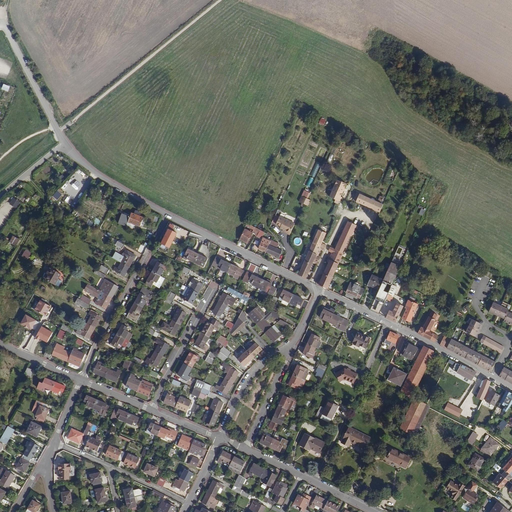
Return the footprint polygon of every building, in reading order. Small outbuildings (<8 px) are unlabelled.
[(321,163),(317,162),(311,175),(315,177),(321,163)] [(314,179),(309,177),(306,186),(310,188),(314,179)] [(349,185),(338,180),(331,197),(336,199),(334,202),(338,204),(339,202),(341,203),(349,185)] [(58,201),(63,195),(59,191),(53,196),(58,201)] [(384,204),(361,194),(357,202),(381,212),(384,204)] [(21,202),(14,198),(10,204),(16,208),(21,202)] [(140,227),(144,217),(132,213),(130,217),(125,215),(123,221),(140,227)] [(347,229),(353,216),(347,213),(341,226),(347,229)] [(290,236),(295,225),(280,218),(276,225),(281,227),(280,229),(283,230),(286,231),(285,233),(290,236)] [(247,223),(239,240),(248,244),(253,234),(256,235),(255,236),(257,237),(260,231),(247,223)] [(169,248),(177,233),(169,229),(161,244),(169,248)] [(319,229),(313,243),(321,247),(327,233),(319,229)] [(259,249),(266,253),(271,241),(262,238),(265,233),(260,231),(257,237),(261,240),(257,247),(259,247),(259,249)] [(10,243),(16,246),(20,240),(13,236),(10,243)] [(319,285),(327,289),(343,253),(349,240),(341,237),(335,250),(330,247),(329,251),(332,252),(329,259),(328,259),(327,263),(329,264),(319,285)] [(124,245),(118,241),(115,246),(122,249),(124,245)] [(271,241),(266,253),(279,258),(282,251),(277,249),(279,244),(271,241)] [(324,251),(325,248),(321,247),(313,243),(298,276),(306,279),(320,249),(324,251)] [(207,246),(202,244),(198,254),(194,263),(204,268),(208,259),(204,257),(207,250),(207,246)] [(194,263),(198,254),(188,249),(185,255),(188,257),(187,259),(194,263)] [(121,263),(130,268),(137,256),(126,250),(124,253),(123,253),(122,256),(116,253),(113,258),(121,263)] [(368,252),(363,250),(360,257),(365,259),(368,252)] [(231,264),(216,257),(212,266),(227,273),(231,264)] [(158,262),(152,272),(161,276),(165,270),(166,270),(168,268),(158,262)] [(125,277),(130,268),(121,263),(118,268),(115,267),(113,270),(125,277)] [(257,266),(251,263),(248,270),(254,273),(257,266)] [(391,263),(384,280),(383,280),(388,283),(392,285),(400,267),(391,263)] [(241,269),(231,264),(227,273),(234,277),(235,274),(239,275),(241,269)] [(106,274),(107,275),(109,270),(102,265),(99,270),(106,274)] [(43,278),(55,285),(61,274),(49,267),(43,278)] [(191,270),(184,267),(181,272),(188,275),(191,270)] [(247,272),(241,269),(239,275),(244,278),(247,272)] [(106,274),(99,270),(96,275),(104,279),(106,274)] [(161,276),(152,272),(147,281),(152,284),(160,288),(165,279),(161,276)] [(262,280),(247,272),(244,278),(243,281),(258,288),(262,280)] [(384,280),(373,275),(368,285),(379,290),(383,280),(384,280)] [(190,288),(199,293),(203,285),(199,283),(200,281),(195,278),(194,279),(192,279),(188,286),(191,288),(190,288)] [(100,291),(112,298),(118,287),(106,280),(105,281),(100,291)] [(268,282),(262,280),(258,288),(265,292),(266,289),(269,290),(268,293),(274,296),(277,290),(271,287),(272,285),(272,284),(268,282)] [(383,280),(379,290),(371,309),(381,313),(387,299),(392,302),(394,296),(389,294),(390,291),(386,289),(388,283),(383,280)] [(346,293),(360,299),(364,290),(361,288),(361,286),(360,285),(361,283),(358,282),(357,283),(355,283),(354,284),(350,283),(346,293)] [(105,310),(112,298),(100,291),(89,284),(86,290),(90,293),(90,294),(97,298),(96,299),(97,300),(95,303),(98,305),(97,305),(105,310)] [(190,288),(187,286),(180,297),(192,304),(199,293),(190,288)] [(153,293),(144,287),(135,303),(143,308),(147,301),(144,300),(146,296),(150,298),(153,293)] [(247,302),(249,298),(249,297),(243,295),(237,292),(228,287),(226,291),(233,294),(233,295),(240,299),(247,302)] [(289,303),(293,295),(284,290),(279,300),(282,302),(281,303),(287,306),(289,303)] [(167,297),(174,300),(177,295),(170,292),(167,297)] [(223,293),(219,302),(227,306),(228,304),(233,306),(236,300),(223,293)] [(303,300),(293,295),(289,303),(296,307),(297,304),(301,306),(303,300)] [(80,300),(89,305),(92,300),(85,297),(84,298),(82,297),(80,300)] [(171,305),(174,300),(167,297),(166,300),(165,301),(171,305)] [(279,300),(273,297),(268,307),(274,310),(275,307),(279,300)] [(415,300),(410,297),(408,302),(405,308),(406,309),(402,319),(410,322),(418,305),(414,303),(415,300)] [(87,309),(89,305),(80,300),(78,299),(75,304),(79,306),(80,305),(87,309)] [(503,301),(501,306),(497,316),(505,319),(508,312),(509,309),(511,305),(503,301)] [(227,306),(219,302),(213,313),(217,315),(215,317),(219,319),(220,317),(223,319),(225,315),(223,314),(227,306)] [(393,313),(399,316),(404,305),(398,302),(393,313)] [(497,316),(501,306),(493,302),(489,312),(497,316)] [(143,308),(135,303),(127,317),(136,323),(140,315),(139,314),(143,308)] [(173,320),(181,324),(187,314),(183,312),(184,310),(177,306),(174,311),(177,312),(173,320)] [(257,325),(263,319),(262,317),(263,315),(264,314),(258,307),(248,315),(257,325)] [(329,323),(334,314),(324,309),(321,316),(324,317),(322,320),(329,323)] [(87,323),(95,328),(101,317),(97,315),(98,314),(91,310),(89,314),(91,316),(87,323)] [(246,315),(242,311),(241,313),(238,318),(240,319),(243,323),(247,320),(244,317),(246,315)] [(280,315),(272,311),(265,317),(263,319),(257,325),(265,334),(272,327),(267,321),(273,316),(278,319),(280,315)] [(386,318),(396,323),(399,316),(393,313),(390,311),(386,318)] [(417,333),(435,342),(438,336),(430,332),(436,320),(435,320),(437,315),(431,312),(423,328),(421,327),(417,333)] [(337,316),(334,314),(329,323),(336,326),(335,328),(344,332),(349,322),(340,317),(341,315),(337,314),(337,316)] [(213,319),(210,324),(217,327),(220,323),(213,319)] [(245,325),(243,323),(240,319),(236,322),(242,328),(245,325)] [(175,336),(181,324),(173,320),(169,326),(164,322),(161,328),(175,336)] [(472,320),(469,326),(478,331),(482,324),(472,320)] [(89,339),(95,328),(87,323),(83,321),(76,333),(81,336),(82,335),(89,339)] [(207,322),(201,333),(210,338),(214,329),(217,331),(218,328),(217,327),(210,324),(207,322)] [(233,336),(242,328),(236,322),(234,325),(232,329),(230,333),(233,336)] [(122,325),(117,334),(126,339),(129,341),(133,335),(126,331),(129,326),(125,324),(124,326),(122,325)] [(150,328),(159,333),(161,329),(152,324),(152,325),(150,328)] [(65,326),(63,330),(72,335),(74,331),(65,326)] [(478,331),(469,326),(466,332),(475,337),(478,331)] [(278,333),(272,327),(265,334),(273,343),(283,334),(280,332),(278,333)] [(157,337),(159,333),(150,328),(148,331),(147,332),(157,337)] [(396,344),(399,336),(390,332),(387,340),(396,344)] [(210,338),(201,333),(195,344),(201,347),(200,348),(207,352),(209,347),(205,345),(210,338)] [(365,350),(370,339),(358,333),(352,344),(365,350)] [(126,339),(117,334),(111,344),(117,347),(119,344),(122,346),(126,339)] [(312,334),(307,344),(316,348),(321,338),(312,334)] [(219,336),(217,341),(223,345),(226,340),(219,336)] [(440,345),(447,349),(451,339),(444,336),(440,345)] [(154,352),(163,357),(169,346),(156,338),(154,342),(159,344),(154,352)] [(447,349),(453,352),(458,343),(451,339),(447,349)] [(247,351),(253,358),(263,350),(253,340),(251,342),(253,345),(247,351)] [(386,351),(389,344),(384,342),(380,349),(386,351)] [(402,355),(415,362),(421,350),(408,343),(402,355)] [(453,352),(459,355),(464,346),(458,343),(453,352)] [(52,356),(68,362),(72,353),(63,350),(65,347),(57,344),(52,356)] [(316,348),(307,344),(303,354),(312,358),(316,348)] [(424,346),(401,392),(411,397),(412,398),(435,352),(424,346)] [(459,355),(465,358),(470,349),(464,346),(459,355)] [(219,351),(228,358),(232,353),(224,347),(219,351)] [(465,358),(472,362),(476,353),(470,349),(465,358)] [(224,363),(228,358),(219,351),(217,356),(217,357),(224,363)] [(244,367),(253,358),(247,351),(238,360),(244,367)] [(157,368),(163,357),(154,352),(150,359),(148,358),(145,362),(152,366),(153,365),(157,368)] [(215,361),(217,357),(217,356),(210,352),(208,357),(215,361)] [(72,353),(68,362),(80,367),(84,355),(81,354),(80,357),(72,353)] [(190,353),(184,364),(192,369),(197,361),(199,362),(201,359),(190,353)] [(472,362),(478,365),(483,356),(476,353),(472,362)] [(478,365),(484,368),(489,359),(483,356),(478,365)] [(212,365),(215,361),(208,357),(205,361),(212,365)] [(484,368),(490,372),(495,362),(489,359),(484,368)] [(132,372),(136,363),(131,361),(128,368),(128,369),(127,370),(132,372)] [(93,373),(105,378),(109,369),(101,366),(102,363),(98,362),(93,373)] [(318,363),(316,367),(319,368),(325,372),(327,367),(318,363)] [(192,369),(184,364),(180,371),(178,370),(176,374),(189,381),(191,378),(188,376),(192,369)] [(225,379),(233,384),(239,373),(232,369),(233,367),(229,365),(225,372),(228,374),(225,379)] [(295,372),(293,375),(304,380),(308,370),(298,365),(296,369),(294,368),(292,371),(295,372)] [(461,365),(457,373),(472,381),(476,374),(476,373),(461,365)] [(34,370),(27,367),(24,375),(31,377),(34,370)] [(499,377),(505,380),(510,371),(504,367),(499,377)] [(401,386),(406,374),(394,368),(388,380),(401,386)] [(109,369),(105,378),(116,383),(121,371),(118,370),(117,372),(109,369)] [(354,384),(358,375),(345,369),(335,374),(340,382),(344,380),(354,384)] [(126,387),(137,392),(142,380),(131,375),(126,387)] [(304,380),(293,375),(291,378),(290,378),(287,384),(297,389),(298,386),(302,388),(305,381),(304,380)] [(52,391),(55,382),(45,378),(43,383),(40,382),(37,388),(44,390),(45,388),(52,391)] [(227,394),(233,384),(225,379),(220,387),(217,385),(215,388),(227,394)] [(491,382),(486,379),(482,381),(480,387),(481,388),(476,398),(473,396),(472,400),(473,400),(470,405),(460,400),(451,416),(465,423),(471,411),(477,414),(484,399),(488,391),(491,382)] [(142,380),(137,392),(149,397),(154,385),(142,380)] [(202,388),(204,383),(205,383),(197,380),(195,383),(196,384),(194,388),(201,391),(202,388)] [(66,387),(55,382),(52,391),(59,394),(60,391),(63,392),(66,387)] [(202,388),(210,392),(212,387),(204,383),(202,388)] [(199,398),(199,396),(201,391),(194,388),(191,395),(195,397),(196,396),(199,398)] [(208,396),(210,392),(202,388),(201,391),(199,396),(202,397),(203,394),(208,396)] [(164,403),(175,408),(179,399),(171,395),(172,393),(169,391),(164,403)] [(490,392),(486,400),(486,401),(494,406),(500,396),(491,391),(490,392)] [(509,394),(505,392),(497,407),(506,412),(511,403),(511,394),(509,393),(509,394)] [(86,406),(93,409),(97,400),(87,395),(82,406),(85,407),(86,406)] [(179,399),(175,408),(187,413),(192,401),(181,396),(179,399)] [(278,406),(287,410),(292,400),(283,396),(278,406)] [(210,410),(219,414),(223,403),(215,399),(210,410)] [(414,399),(400,429),(422,440),(426,430),(421,427),(430,407),(414,399)] [(97,400),(93,409),(100,412),(101,409),(105,410),(107,404),(97,400)] [(332,420),(338,406),(329,402),(322,415),(332,420)] [(45,420),(49,409),(40,405),(36,416),(45,420)] [(125,422),(129,414),(119,409),(119,408),(116,406),(111,418),(114,420),(115,418),(125,422)] [(280,425),(287,410),(278,406),(271,421),(274,422),(280,425)] [(213,426),(219,414),(210,410),(208,416),(205,415),(202,421),(213,426)] [(139,418),(129,414),(125,422),(132,425),(133,422),(137,424),(139,418)] [(157,436),(161,427),(158,426),(159,423),(155,421),(154,424),(151,423),(149,429),(152,430),(151,433),(157,436)] [(37,437),(42,426),(32,422),(27,432),(37,437)] [(278,430),(280,425),(274,422),(271,427),(278,430)] [(289,429),(296,432),(299,425),(293,422),(289,429)] [(12,434),(15,429),(8,426),(6,431),(11,434),(12,434)] [(164,429),(161,427),(157,436),(164,439),(166,436),(173,439),(177,431),(168,428),(167,430),(164,429)] [(364,449),(370,438),(349,427),(341,443),(349,447),(351,442),(364,449)] [(79,443),(83,444),(88,431),(85,430),(83,434),(72,429),(68,439),(79,443)] [(88,431),(83,444),(86,446),(97,451),(101,442),(90,437),(92,433),(88,431)] [(473,432),(469,439),(474,442),(478,435),(473,432)] [(190,448),(194,439),(182,434),(177,446),(181,448),(182,445),(190,448)] [(267,446),(270,448),(274,439),(263,434),(259,443),(263,445),(262,447),(266,448),(267,446)] [(320,454),(325,443),(316,438),(315,439),(305,434),(299,446),(310,451),(311,449),(320,454)] [(490,438),(482,449),(490,455),(499,445),(490,438)] [(205,444),(194,439),(190,448),(198,452),(197,454),(201,456),(201,454),(204,449),(205,444)] [(274,439),(270,448),(280,452),(284,444),(284,443),(274,439)] [(24,455),(31,459),(33,456),(33,457),(39,446),(31,441),(25,452),(26,452),(24,455)] [(118,460),(121,461),(125,452),(110,446),(108,450),(106,455),(117,460),(118,460)] [(389,449),(387,452),(390,454),(387,458),(400,465),(400,466),(404,468),(410,458),(392,449),(391,450),(389,449)] [(482,449),(480,452),(488,458),(490,455),(482,449)] [(230,465),(234,457),(223,451),(217,462),(221,464),(222,461),(230,465)] [(125,452),(121,461),(124,462),(124,463),(135,468),(139,459),(125,452)] [(477,470),(484,459),(475,454),(468,465),(477,470)] [(30,462),(31,459),(24,455),(22,458),(22,457),(16,467),(24,472),(30,462)] [(245,462),(234,457),(230,465),(228,469),(236,473),(237,472),(240,474),(245,462)] [(190,465),(196,467),(198,461),(192,458),(190,465)] [(511,458),(503,469),(511,476),(511,458)] [(154,476),(158,468),(148,464),(144,472),(154,476)] [(260,478),(265,469),(253,464),(248,474),(251,476),(253,474),(260,478)] [(501,489),(511,476),(503,469),(500,467),(495,464),(492,468),(499,473),(496,477),(496,478),(493,481),(494,482),(494,483),(501,489)] [(70,470),(70,465),(59,465),(59,470),(60,470),(60,479),(69,479),(69,470),(70,470)] [(0,480),(9,486),(15,476),(2,468),(0,471),(0,480)] [(180,478),(189,482),(193,474),(182,468),(180,472),(183,473),(180,478)] [(276,475),(265,469),(260,478),(264,480),(262,483),(270,487),(272,483),(273,484),(275,480),(274,480),(276,475)] [(103,481),(101,472),(90,475),(92,484),(103,481)] [(157,484),(162,487),(166,479),(161,476),(157,484)] [(237,487),(242,477),(239,476),(233,486),(234,486),(237,487)] [(246,479),(242,477),(237,487),(240,489),(246,479)] [(184,491),(189,482),(180,478),(179,481),(176,479),(172,488),(179,491),(180,489),(184,491)] [(482,480),(491,486),(493,484),(484,478),(482,480)] [(213,480),(207,492),(216,496),(217,493),(220,488),(222,490),(224,486),(213,480)] [(451,497),(456,500),(465,486),(463,484),(464,483),(461,482),(459,485),(451,480),(446,487),(452,491),(453,494),(451,497)] [(286,486),(277,481),(273,490),(272,492),(277,495),(274,501),(281,505),(284,499),(282,498),(287,489),(284,488),(286,486)] [(240,489),(237,487),(234,486),(232,490),(240,494),(243,490),(240,489)] [(103,491),(102,488),(95,489),(98,503),(107,501),(105,491),(103,491)] [(124,490),(126,499),(135,497),(140,496),(139,492),(134,494),(133,488),(124,490)] [(266,502),(268,499),(272,492),(273,490),(269,488),(263,501),(266,502)] [(473,492),(473,491),(469,488),(463,497),(473,505),(479,496),(475,494),(473,492)] [(72,503),(70,491),(62,492),(63,504),(72,503)] [(216,496),(207,492),(202,503),(214,509),(218,500),(214,498),(216,496)] [(308,504),(311,497),(304,494),(302,497),(298,495),(294,504),(302,508),(305,503),(308,504)] [(323,509),(327,501),(316,495),(311,506),(314,508),(315,506),(323,509)] [(135,497),(126,499),(128,509),(137,507),(135,497)] [(33,511),(36,511),(40,505),(33,501),(28,509),(33,511)] [(164,501),(159,510),(163,511),(162,511),(173,511),(176,508),(174,507),(175,505),(166,501),(166,502),(164,501)] [(252,511),(263,511),(266,507),(255,501),(253,505),(256,506),(252,511)] [(336,511),(339,507),(327,501),(323,509),(321,511),(326,511),(327,511),(336,511)] [(509,511),(497,503),(490,511),(509,511)]
